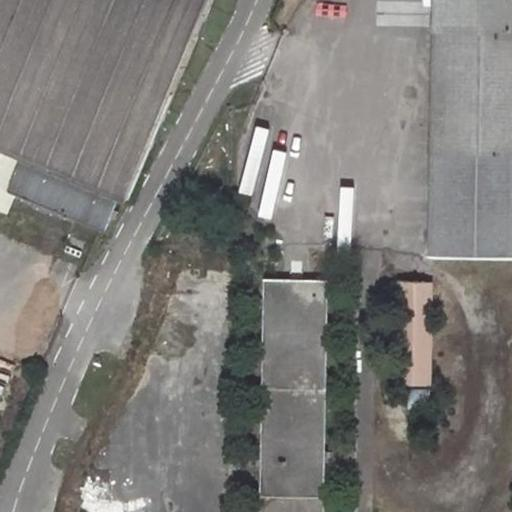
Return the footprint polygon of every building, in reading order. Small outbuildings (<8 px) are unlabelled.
[(215,0),(0,0),(0,155),(3,149),(30,161),(13,199),(106,239),(124,198),(131,201),(215,0)] [(511,0),(441,0),(436,266),(511,267),(511,0)] [(3,149),(0,155),(0,194),(13,199),(30,161),(3,149)] [(0,194),(0,213),(6,216),(13,199),(0,194)] [(256,511),(321,511),(325,282),(260,281),(256,511)] [(394,388),(430,388),(432,282),(396,282),(394,388)]
